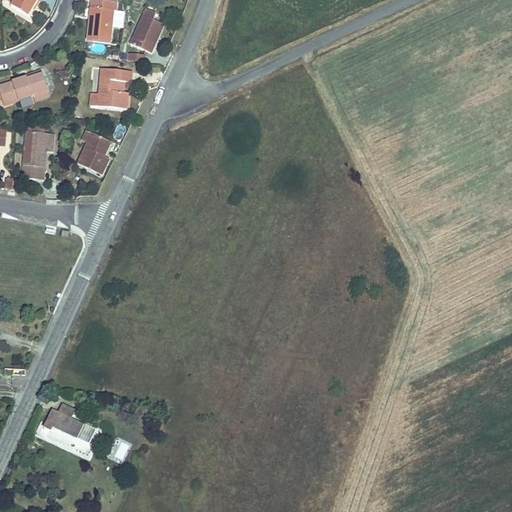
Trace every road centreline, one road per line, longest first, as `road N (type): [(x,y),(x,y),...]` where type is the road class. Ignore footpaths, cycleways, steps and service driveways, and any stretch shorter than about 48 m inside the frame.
road 1 (unclassified): [(170,87),(222,88),(410,0)]
road 2 (residential): [(34,381),(107,225)]
road 3 (residential): [(107,225),(170,87)]
